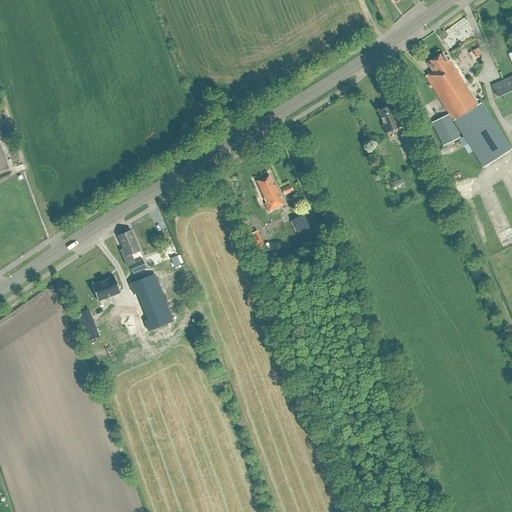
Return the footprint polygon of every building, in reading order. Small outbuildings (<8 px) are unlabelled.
[(472,14),(453,27),(460,37),(479,24),(472,14)] [(442,53),(426,63),(432,72),(425,77),(463,138),(459,141),(463,148),(464,147),(467,152),(471,150),(482,168),(511,150),(481,103),(477,105),(449,60),(447,61),(442,53)] [(511,76),(491,86),(496,97),(511,90),(511,76)] [(395,120),(389,106),(377,111),(383,125),(381,125),(385,133),(400,127),(397,119),(395,120)] [(442,145),(459,137),(448,115),(432,123),(442,145)] [(411,132),(405,135),(399,137),(406,153),(420,148),(414,135),(412,136),(411,132)] [(411,153),(420,175),(428,172),(425,163),(421,164),(416,151),(411,153)] [(386,166),(391,179),(398,176),(393,164),(392,165),(391,164),(386,166)] [(268,212),(284,205),(275,185),(273,186),(269,176),(256,181),(266,203),(264,204),(268,212)] [(389,184),(392,190),(409,182),(407,177),(389,184)] [(285,195),(292,192),(289,186),(282,189),(285,195)] [(297,233),(309,227),(303,214),(291,220),(297,233)] [(289,232),(285,223),(279,226),(283,235),(289,232)] [(142,261),(135,264),(131,255),(139,251),(131,231),(117,236),(123,250),(120,251),(127,267),(129,266),(133,276),(146,270),(142,261)] [(264,265),(271,262),(257,231),(251,234),(246,236),(259,267),(264,265)] [(170,322),(152,275),(129,284),(133,294),(137,293),(147,320),(143,321),(147,331),(170,322)] [(114,278),(92,287),(98,303),(120,294),(114,278)] [(96,338),(88,318),(89,318),(86,310),(77,314),(79,321),(77,322),(85,341),(96,338)]
